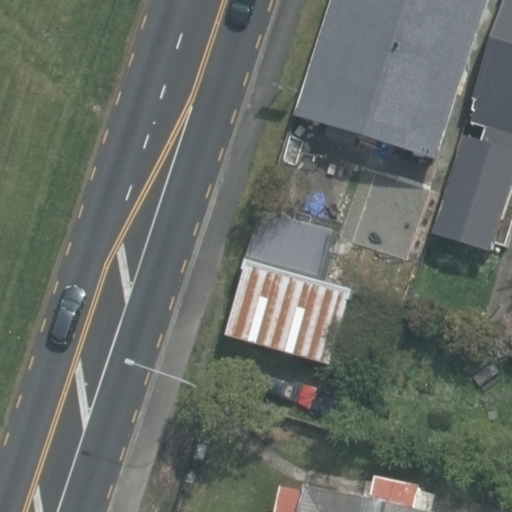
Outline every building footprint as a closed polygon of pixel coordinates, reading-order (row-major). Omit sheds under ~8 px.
[(337,0),(301,117),(443,161),(493,0),(337,0)] [(440,237),(495,257),(511,200),(511,0),(509,0),(473,126),(490,131),(486,145),(469,139),(440,237)] [(268,215),(254,260),(326,283),(340,236),(268,215)] [(326,283),(254,260),(230,339),(335,370),(358,293),(326,283)] [(319,419),(355,430),(364,399),(327,389),(319,419)] [(418,511),(423,491),(381,482),(377,502),(312,489),(311,495),(285,489),(280,511),(418,511)]
